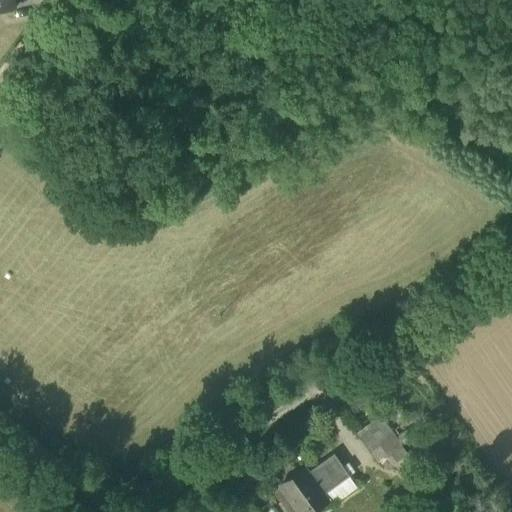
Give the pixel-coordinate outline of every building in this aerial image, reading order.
[(0,0),(0,10),(15,8),(13,0),(0,0)] [(346,394),(351,401),(405,361),(400,354),(346,394)] [(380,415),(356,432),(382,468),(390,463),(391,465),(407,454),(380,415)] [(333,452),(308,470),(324,493),(348,476),(349,475),(333,452)] [(307,511),(328,498),(324,493),(308,470),(306,467),(279,486),(296,511),(307,511)] [(348,476),(324,493),(328,498),(333,505),(357,488),(348,476)]
